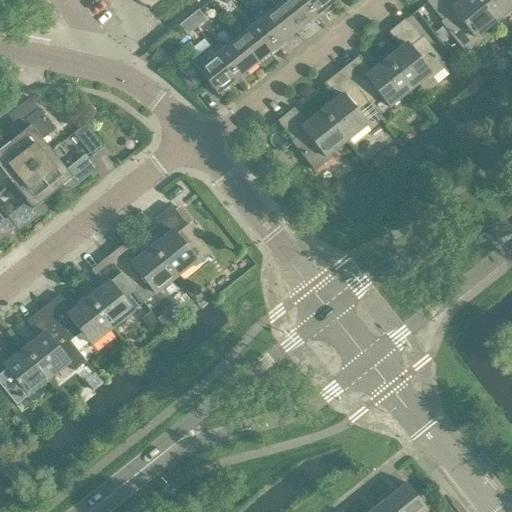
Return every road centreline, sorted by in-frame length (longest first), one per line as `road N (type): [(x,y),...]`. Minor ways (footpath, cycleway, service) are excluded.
road 1 (residential): [(0,292),(165,158),(200,147)]
road 2 (residential): [(200,147),(386,0)]
road 3 (unclassified): [(200,147),(120,74),(0,47)]
road 4 (secondary): [(165,451),(292,416),(368,361)]
road 5 (secondary): [(328,311),(165,451)]
road 6 (unclassified): [(328,311),(200,147)]
road 7 (secondary): [(511,228),(386,266),(328,311)]
road 8 (tertiary): [(368,361),(491,511)]
road 9 (secondary): [(368,361),(511,244)]
